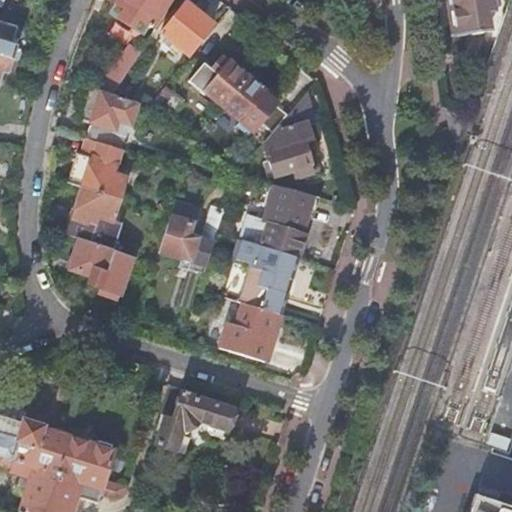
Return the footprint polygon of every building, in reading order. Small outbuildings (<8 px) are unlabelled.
[(116,0),(116,1),(125,7),(120,15),(133,25),(139,16),(153,26),(170,0),(116,0)] [(447,0),(448,3),(450,3),(454,37),(489,33),(487,15),(493,14),(491,0),(447,0)] [(185,2),(159,33),(186,55),(211,24),(185,2)] [(0,56),(8,59),(11,48),(6,46),(11,31),(4,28),(5,27),(0,25),(0,56)] [(100,90),(112,94),(140,51),(130,45),(100,90)] [(0,69),(5,71),(8,59),(0,56),(0,69)] [(204,91),(221,105),(246,76),(229,62),(227,63),(221,58),(211,71),(217,76),(205,90),(204,91)] [(199,84),(205,90),(217,76),(211,71),(199,84)] [(246,76),(221,105),(239,120),(252,106),(257,111),(268,98),(262,93),(263,91),(246,76)] [(87,138),(121,149),(126,135),(113,131),(117,118),(130,121),(136,102),(134,101),(112,94),(100,90),(87,86),(77,117),(91,122),(87,138)] [(168,90),(152,110),(158,114),(165,119),(180,101),(168,90)] [(312,120),(305,90),(258,145),(268,177),(292,169),(295,177),(316,171),(318,169),(319,166),(318,163),(317,162),(312,161),(309,162),(303,141),(310,139),(305,122),(312,120)] [(468,122),(441,106),(459,148),(468,122)] [(80,186),(118,198),(124,178),(112,174),(115,164),(116,165),(121,149),(87,138),(82,154),(79,162),(74,161),(67,182),(80,186)] [(223,160),(236,171),(251,153),(238,142),(223,160)] [(313,195),(270,183),(259,221),(247,217),(240,239),(259,245),(296,257),(303,235),(301,234),(303,226),(313,195)] [(69,235),(77,238),(101,246),(107,228),(95,224),(98,216),(111,220),(118,198),(80,186),(73,208),(75,208),(72,217),(75,218),(69,235)] [(169,215),(158,252),(180,259),(181,257),(190,260),(188,266),(203,271),(213,240),(215,231),(219,220),(223,208),(213,205),(202,239),(188,234),(197,208),(174,200),(169,215)] [(233,226),(219,220),(215,231),(230,236),(233,226)] [(215,231),(213,240),(227,245),(230,236),(215,231)] [(117,300),(132,256),(101,246),(77,238),(69,260),(71,261),(68,270),(89,277),(87,284),(100,288),(98,293),(117,300)] [(289,279),(296,257),(259,245),(251,275),(285,286),(287,278),(289,279)] [(241,303),(240,303),(234,324),(224,321),(217,347),(221,349),(232,352),(263,361),(269,344),(267,344),(269,336),(271,337),(278,315),(241,303)] [(169,386),(160,414),(164,416),(155,445),(176,452),(181,433),(186,434),(198,428),(200,423),(226,432),(228,426),(232,428),(236,415),(232,414),(233,410),(182,394),(183,390),(173,387),(169,386)] [(0,456),(56,473),(67,437),(72,424),(70,419),(66,417),(62,416),(59,417),(56,418),(54,421),(50,433),(41,431),(42,428),(39,424),(24,419),(18,422),(13,420),(14,414),(0,409),(0,456)] [(67,437),(56,473),(123,493),(125,487),(103,480),(112,452),(109,450),(110,446),(97,441),(95,446),(67,437)] [(43,511),(56,473),(0,456),(0,463),(11,467),(10,471),(28,477),(16,511),(43,511)] [(56,473),(43,511),(69,511),(76,492),(97,498),(99,494),(115,499),(123,493),(56,473)] [(511,511),(511,505),(511,508),(473,496),(468,511),(511,511)]
